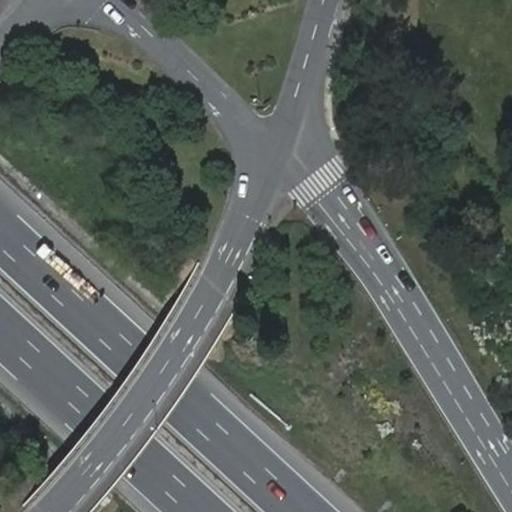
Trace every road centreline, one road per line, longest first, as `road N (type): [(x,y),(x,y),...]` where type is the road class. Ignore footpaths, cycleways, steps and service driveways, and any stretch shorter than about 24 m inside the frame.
road 1 (primary): [(49,511),(142,406),(215,286),(279,149)]
road 2 (motorway): [(299,511),(0,235)]
road 3 (motorway): [(511,477),(366,248),(279,149)]
road 4 (motorway): [(0,327),(200,511)]
road 5 (primary): [(279,149),(113,0)]
road 6 (secondary): [(279,149),(323,0)]
